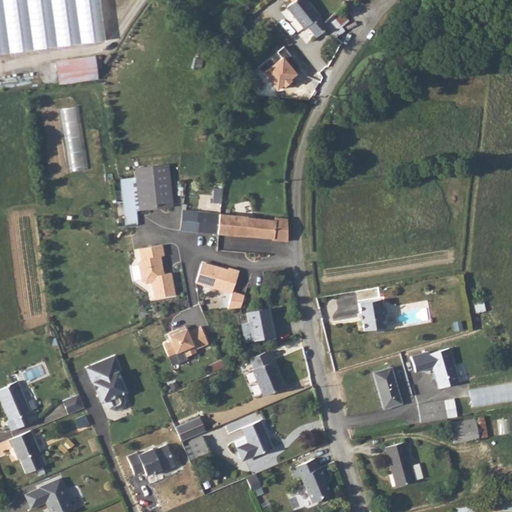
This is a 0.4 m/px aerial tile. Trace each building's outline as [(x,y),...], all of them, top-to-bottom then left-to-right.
[(95,0),(0,0),(0,54),(101,41),(95,0)] [(306,0),(294,0),(292,1),(286,7),(304,28),(307,26),(317,36),(328,28),(324,22),(306,0)] [(340,10),(324,22),(328,28),(334,37),(337,36),(345,30),(342,25),(348,21),(340,10)] [(283,45),(276,52),(279,55),(260,71),(275,89),(281,85),(282,87),(290,81),(288,79),(296,72),(294,70),(300,65),(283,45)] [(101,56),(57,61),(60,83),(98,78),(96,67),(102,67),(101,56)] [(80,105),(63,108),(68,136),(85,133),(80,105)] [(166,168),(140,170),(143,208),(169,205),(166,168)] [(134,179),(122,180),(126,226),(138,225),(134,179)] [(204,233),(206,213),(186,211),(184,231),(204,233)] [(206,213),(204,233),(218,235),(220,215),(206,213)] [(220,215),(218,235),(272,239),(274,219),(266,219),(220,215)] [(272,239),(272,241),(289,242),(288,219),(274,218),(274,219),(272,239)] [(219,235),(219,249),(228,249),(228,235),(219,235)] [(162,246),(140,250),(142,261),(139,265),(142,281),(146,284),(152,283),(156,299),(175,296),(171,274),(164,275),(161,276),(160,272),(161,271),(162,269),(160,257),(164,257),(162,246)] [(196,283),(233,292),(239,272),(229,269),(228,270),(215,267),(202,264),(196,283)] [(233,292),(228,309),(241,308),(245,296),(233,292)] [(380,300),(359,303),(363,331),(372,330),(375,333),(382,332),(384,328),(380,300)] [(248,322),(240,324),(244,343),(274,337),(268,309),(246,313),(248,322)] [(180,329),(168,334),(172,342),(164,345),(169,357),(184,351),(187,357),(197,353),(196,350),(209,344),(202,327),(189,333),(187,329),(181,332),(180,329)] [(429,353),(411,358),(416,374),(433,368),(439,390),(459,384),(449,349),(430,355),(429,353)] [(266,352),(251,359),(255,369),(252,370),(263,396),(284,388),(274,361),(270,363),(266,352)] [(116,358),(87,370),(94,384),(96,383),(100,391),(97,392),(102,404),(107,402),(112,413),(127,407),(122,396),(127,393),(119,374),(122,372),(116,358)] [(393,368),(374,374),(384,409),(402,405),(393,368)] [(511,383),(471,387),(472,405),(511,401),(511,383)] [(7,423),(11,432),(36,421),(32,411),(30,412),(21,391),(0,399),(6,414),(7,413),(11,421),(7,423)] [(64,402),(69,415),(85,408),(79,395),(64,402)] [(454,399),(444,401),(447,419),(457,417),(454,399)] [(447,419),(444,401),(419,406),(422,424),(447,419)] [(200,417),(176,427),(182,441),(206,431),(200,417)] [(478,418),(450,422),(454,444),(477,439),(487,437),(485,417),(478,418)] [(246,459),(254,456),(273,448),(262,420),(242,428),(248,442),(236,447),(240,456),(246,459)] [(31,431),(9,441),(12,449),(13,448),(16,456),(18,455),(26,475),(46,466),(31,431)] [(189,457),(208,452),(204,437),(186,442),(189,457)] [(404,443),(385,448),(396,488),(416,481),(404,443)] [(127,457),(135,475),(145,471),(147,476),(161,470),(162,471),(175,465),(166,445),(153,451),(153,449),(138,455),(137,453),(127,457)] [(315,458),(293,468),(297,478),(301,476),(312,503),(320,500),(321,497),(331,493),(324,477),(326,477),(322,467),(319,468),(315,458)] [(416,479),(423,477),(420,463),(413,465),(416,479)] [(40,489),(25,495),(31,510),(46,503),(48,509),(50,508),(51,511),(68,511),(73,510),(61,479),(40,488),(40,489)] [(258,479),(249,483),(252,492),(261,488),(258,479)] [(511,509),(511,498),(502,499),(502,509),(511,509)]
